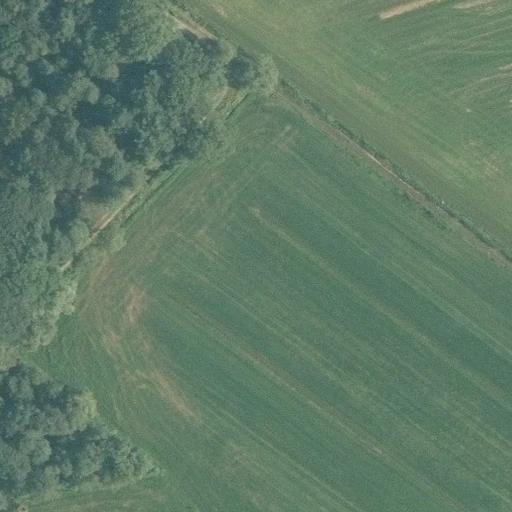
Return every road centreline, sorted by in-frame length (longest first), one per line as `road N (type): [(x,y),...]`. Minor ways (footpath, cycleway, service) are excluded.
road 1 (track): [(0,348),(251,66)]
road 2 (track): [(511,270),(251,66)]
